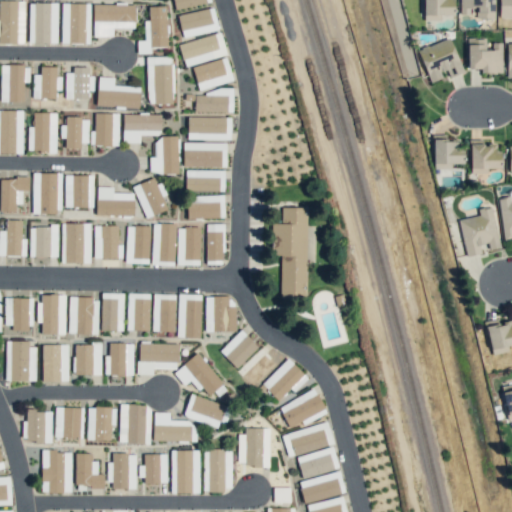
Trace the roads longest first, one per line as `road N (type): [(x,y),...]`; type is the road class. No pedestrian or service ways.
road 1 (residential): [(0,440),(17,511),(343,459),(318,389),(256,343),(238,310),(234,188),(243,117),(215,0)]
road 2 (residential): [(0,290),(235,295)]
road 3 (residential): [(0,413),(157,410)]
